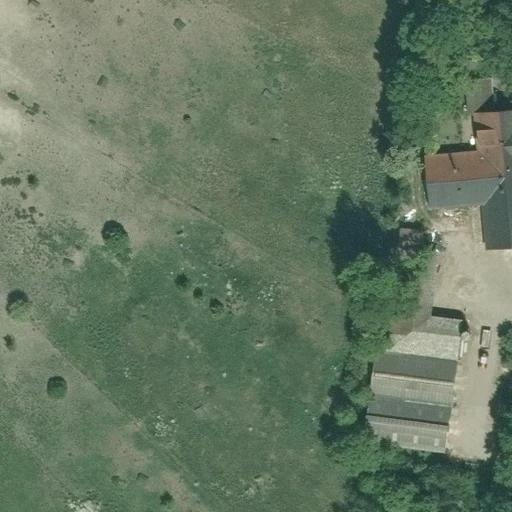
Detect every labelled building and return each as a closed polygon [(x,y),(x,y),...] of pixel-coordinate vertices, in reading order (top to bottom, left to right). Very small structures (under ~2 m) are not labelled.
[(495,111),(491,74),(467,76),(471,114),(495,111)] [(511,243),(511,109),(495,111),(471,114),(475,147),(423,153),(429,202),(480,196),(486,247),(511,243)] [(394,310),(429,314),(437,249),(402,244),(394,310)] [(385,309),(380,348),(458,357),(462,318),(429,314),(394,310),(385,309)] [(458,357),(380,348),(375,394),(452,403),(458,357)] [(452,403),(375,394),(369,441),(446,450),(452,403)]
